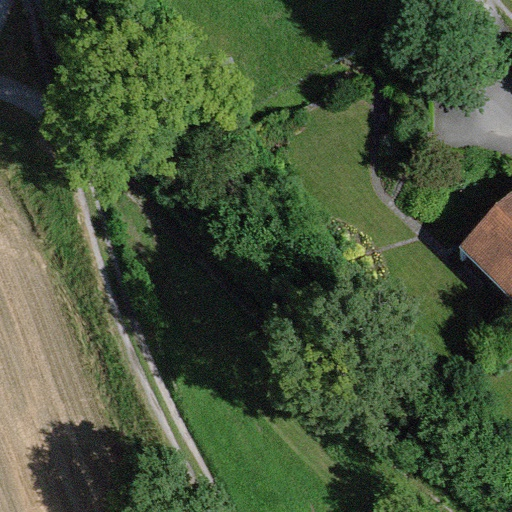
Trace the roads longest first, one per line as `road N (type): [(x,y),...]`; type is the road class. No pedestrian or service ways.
road 1 (track): [(218,511),(113,302),(64,117)]
road 2 (track): [(34,0),(64,117)]
